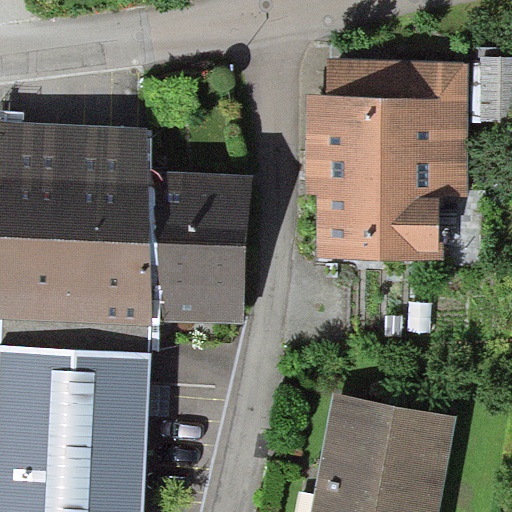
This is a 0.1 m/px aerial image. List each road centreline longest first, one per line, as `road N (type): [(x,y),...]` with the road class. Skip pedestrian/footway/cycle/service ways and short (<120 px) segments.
road 1 (residential): [(221,511),(274,266),(260,9)]
road 2 (residential): [(78,42),(260,9)]
